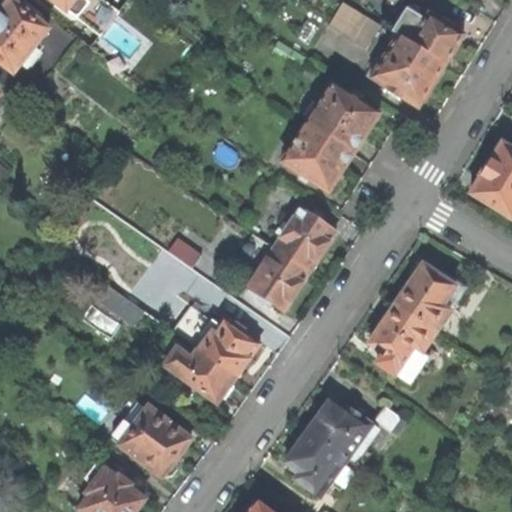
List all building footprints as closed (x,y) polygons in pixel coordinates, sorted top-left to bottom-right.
[(46,0),(66,15),(68,12),(101,38),(119,15),(101,0),(46,0)] [(48,31),(10,1),(0,14),(0,67),(12,77),(23,63),(30,68),(38,58),(32,52),(48,31)] [(365,50),(379,27),(340,2),(325,25),(365,50)] [(428,16),(410,44),(444,66),(455,50),(463,37),(428,16)] [(429,90),(444,66),(410,44),(398,37),(371,80),(387,90),(387,94),(398,101),(401,99),(417,110),(429,90)] [(333,87),(308,124),(352,153),(365,133),(377,115),(361,104),(359,101),(351,96),(348,96),(333,87)] [(55,108),(36,92),(26,103),(47,118),(55,108)] [(311,180),(327,191),(341,171),(352,153),(308,124),(283,161),(296,170),(298,173),(307,180),(311,180)] [(511,152),(500,145),(490,161),(487,161),(482,169),(478,175),(479,178),(468,196),(511,223),(511,220),(511,152)] [(261,203),(269,190),(240,171),(232,183),(261,203)] [(280,237),(273,248),(309,273),(322,253),(334,234),(322,225),(326,219),(315,211),(310,218),(299,210),(288,226),(282,222),(274,233),(280,237)] [(177,240),(169,253),(192,270),(201,256),(177,240)] [(273,248),(246,287),(258,296),(253,303),(263,309),(268,302),(282,313),(296,292),(309,273),(273,248)] [(453,287),(421,265),(407,285),(408,287),(394,307),(434,334),(448,313),(440,308),(453,287)] [(134,326),(142,313),(103,284),(93,297),(134,326)] [(190,307),(172,333),(236,379),(249,360),(260,346),(244,334),(243,330),(234,323),(231,324),(222,318),(216,325),(190,307)] [(420,354),(434,334),(394,307),(384,323),(381,323),(366,345),(382,355),(374,366),(391,378),(411,349),(420,354)] [(231,385),(236,379),(172,333),(165,344),(175,351),(164,366),(217,405),(221,399),(225,401),(230,394),(234,388),(231,385)] [(109,367),(103,375),(124,393),(132,383),(109,367)] [(118,414),(127,422),(133,427),(146,411),(130,399),(118,414)] [(347,458),(369,427),(357,419),(358,416),(348,409),(346,410),(330,399),(318,414),(308,428),(342,454),(347,458)] [(180,456),(191,442),(149,408),(146,411),(133,427),(127,422),(113,439),(120,444),(120,447),(134,458),(136,463),(161,480),(170,479),(177,472),(177,465),(175,462),(180,456)] [(403,421),(384,408),(375,420),(394,434),(403,421)] [(333,466),(342,454),(308,428),(302,437),(299,436),(295,439),(295,441),(297,444),(290,452),(282,464),(297,475),(293,481),(317,499),(338,470),(333,466)] [(79,511),(135,511),(145,501),(105,471),(84,497),(88,500),(79,511)] [(266,511),(256,503),(248,511),(266,511)]
